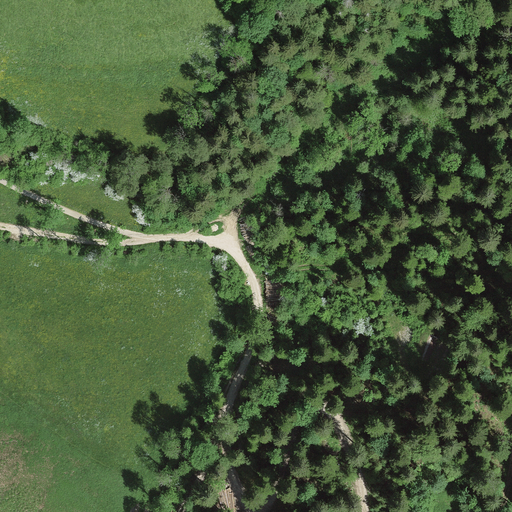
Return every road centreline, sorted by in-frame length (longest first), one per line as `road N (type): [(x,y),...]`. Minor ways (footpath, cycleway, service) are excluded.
road 1 (track): [(0,225),(111,241),(184,235),(242,257),(256,293),(251,345),(188,511)]
road 2 (track): [(364,511),(361,481),(328,408),(301,415),(264,506),(243,501),(225,458),(222,417)]
road 3 (unclassified): [(0,176),(79,216),(143,236)]
